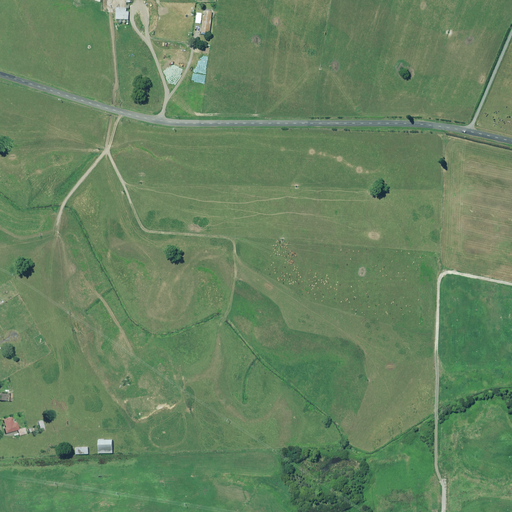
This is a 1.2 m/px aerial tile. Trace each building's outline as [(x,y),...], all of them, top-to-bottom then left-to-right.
[(128,11),(128,8),(118,8),(117,19),(130,20),(131,11),(128,11)] [(214,12),(205,11),(203,31),(212,32),(214,12)] [(13,394),(0,392),(0,400),(7,401),(13,401),(13,394)] [(18,430),(20,430),(20,429),(18,422),(14,423),(12,417),(4,419),(6,427),(5,427),(6,433),(18,430)] [(114,451),(114,440),(100,440),(100,451),(114,451)]
